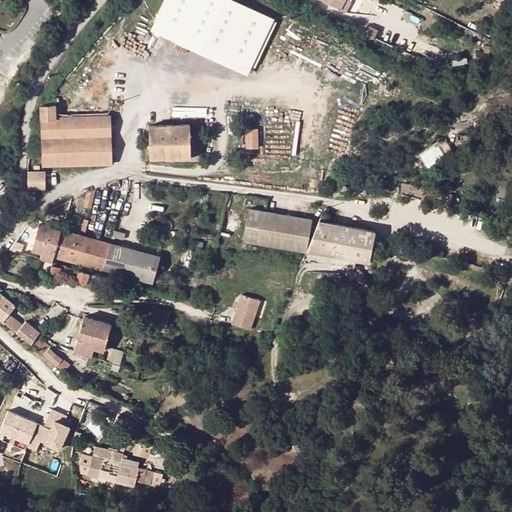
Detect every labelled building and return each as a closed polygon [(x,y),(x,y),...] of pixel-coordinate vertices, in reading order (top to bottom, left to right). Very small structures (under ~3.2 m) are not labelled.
[(273,14),(242,0),(161,0),(148,29),(245,74),(273,14)] [(324,0),(341,8),(345,0),(324,0)] [(505,6),(494,0),(490,7),(502,13),(505,6)] [(23,85),(18,83),(13,90),(18,93),(23,85)] [(55,104),(41,104),(42,117),(56,117),(55,104)] [(56,117),(42,117),(43,165),(111,163),(110,115),(56,117)] [(149,127),(150,147),(150,159),(191,157),(190,124),(149,125),(149,127)] [(262,148),(261,127),(246,127),(247,149),(262,148)] [(442,141),(424,154),(434,168),(452,155),(442,141)] [(45,189),(44,170),(28,170),(28,189),(45,189)] [(249,240),(305,249),(310,217),(254,208),(249,240)] [(308,241),(305,249),(367,259),(372,228),(317,218),(308,241)] [(160,256),(40,222),(32,250),(42,252),(54,255),(104,270),(103,276),(109,277),(111,271),(152,283),(160,256)] [(54,255),(42,252),(41,258),(52,262),(54,255)] [(50,273),(87,283),(89,272),(79,270),(78,273),(70,271),(61,269),(61,266),(53,264),(50,273)] [(241,290),(234,319),(252,324),(260,295),(241,290)] [(15,304),(0,291),(0,318),(3,320),(15,304)] [(171,310),(155,306),(149,327),(167,332),(169,327),(166,327),(171,310)] [(8,313),(3,320),(16,331),(22,324),(8,313)] [(85,316),(78,342),(95,347),(102,349),(103,350),(104,347),(110,323),(85,316)] [(195,317),(193,324),(191,333),(191,335),(206,338),(210,320),(195,317)] [(22,324),(16,331),(31,342),(38,333),(39,331),(25,320),(22,324)] [(182,331),(191,333),(193,324),(185,322),(182,331)] [(145,332),(136,330),(134,342),(142,344),(145,332)] [(39,333),(38,333),(31,342),(32,343),(46,355),(64,371),(70,364),(50,346),(50,345),(38,336),(39,333)] [(78,342),(75,351),(87,354),(92,356),(95,347),(78,342)] [(103,350),(102,349),(100,358),(107,360),(110,348),(104,347),(103,350)] [(110,348),(107,360),(107,361),(113,363),(112,368),(118,370),(123,351),(110,347),(110,348)] [(68,414),(52,407),(45,424),(39,422),(29,442),(28,446),(37,449),(41,439),(60,448),(66,433),(61,431),(65,423),(68,414)] [(39,422),(10,409),(1,430),(29,442),(39,422)] [(65,423),(61,431),(66,433),(70,425),(65,423)] [(134,427),(127,424),(124,430),(120,429),(118,433),(129,438),(134,427)] [(124,453),(96,446),(95,453),(92,463),(89,474),(115,481),(119,462),(122,462),(124,454),(124,453)] [(127,455),(124,454),(122,462),(119,462),(115,481),(135,486),(136,481),(161,488),(165,475),(162,474),(162,473),(140,467),(138,467),(139,461),(127,458),(127,455)] [(221,475),(224,470),(216,466),(213,471),(221,475)]
